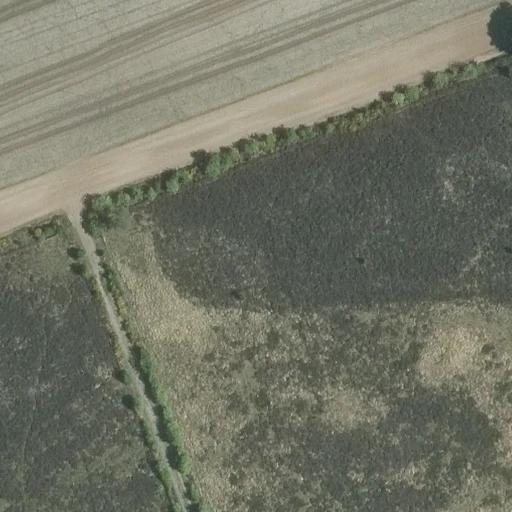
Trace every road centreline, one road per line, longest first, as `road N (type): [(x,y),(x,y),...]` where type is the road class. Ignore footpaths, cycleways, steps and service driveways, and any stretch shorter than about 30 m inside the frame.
road 1 (track): [(72,181),(511,31)]
road 2 (track): [(0,209),(72,181),(188,511)]
